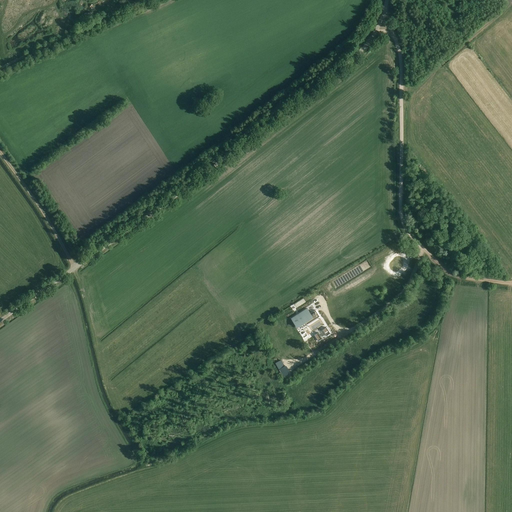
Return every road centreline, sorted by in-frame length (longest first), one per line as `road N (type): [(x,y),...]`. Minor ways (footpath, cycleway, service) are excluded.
road 1 (unclassified): [(0,321),(345,65),(367,44),(387,0)]
road 2 (track): [(511,283),(453,274),(406,232),(400,61),(380,23)]
road 3 (track): [(511,3),(415,85),(401,86)]
road 4 (track): [(74,268),(0,153)]
